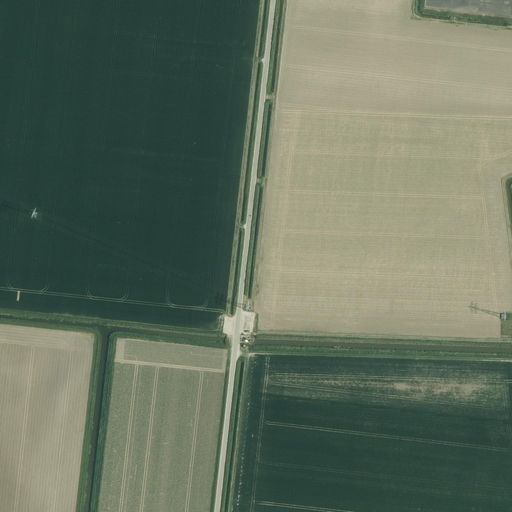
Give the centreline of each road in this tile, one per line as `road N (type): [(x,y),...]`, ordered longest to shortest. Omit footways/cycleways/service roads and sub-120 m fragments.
road 1 (unclassified): [(216,511),(273,0)]
road 2 (track): [(234,351),(511,361)]
road 3 (track): [(236,331),(511,340)]
road 4 (track): [(0,322),(94,336),(76,511)]
road 5 (track): [(236,334),(0,309)]
